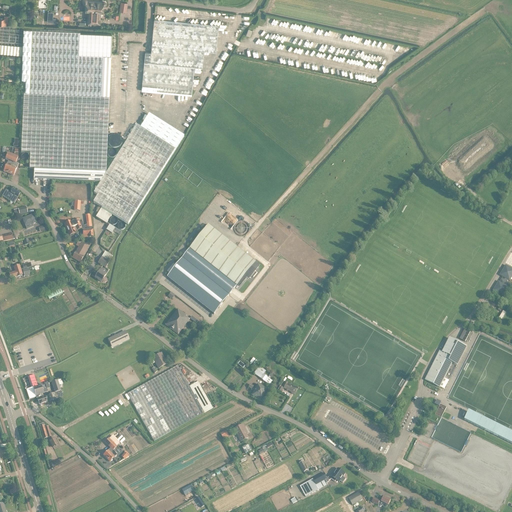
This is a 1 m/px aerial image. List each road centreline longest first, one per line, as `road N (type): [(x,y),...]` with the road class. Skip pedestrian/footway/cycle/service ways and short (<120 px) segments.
road 1 (unclassified): [(0,179),(39,203),(69,265),(87,282),(233,393),(307,428),(375,479)]
road 2 (track): [(493,3),(382,83),(242,242)]
road 3 (unclassified): [(139,511),(50,423),(30,411),(9,416)]
